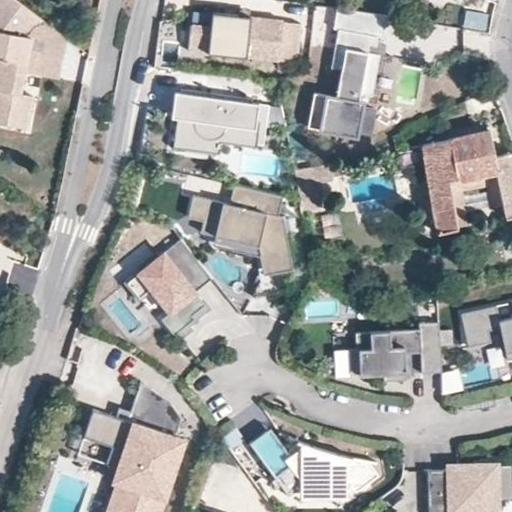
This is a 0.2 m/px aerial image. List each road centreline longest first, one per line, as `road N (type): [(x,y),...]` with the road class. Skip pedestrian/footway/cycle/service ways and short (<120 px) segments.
road 1 (residential): [(51,301),(109,168),(143,0)]
road 2 (residential): [(114,0),(51,301)]
road 3 (unknown): [(244,325),(318,370),(391,391),(511,379)]
road 4 (residential): [(0,459),(51,301)]
